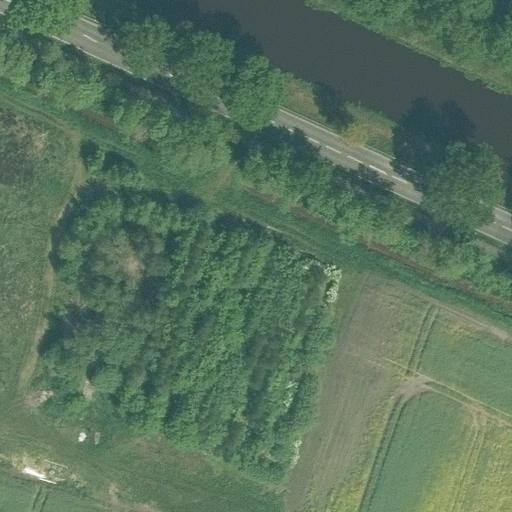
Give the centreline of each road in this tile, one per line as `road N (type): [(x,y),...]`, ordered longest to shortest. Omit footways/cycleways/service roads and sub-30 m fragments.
road 1 (primary): [(4,0),(511,230)]
road 2 (residential): [(392,0),(511,54)]
